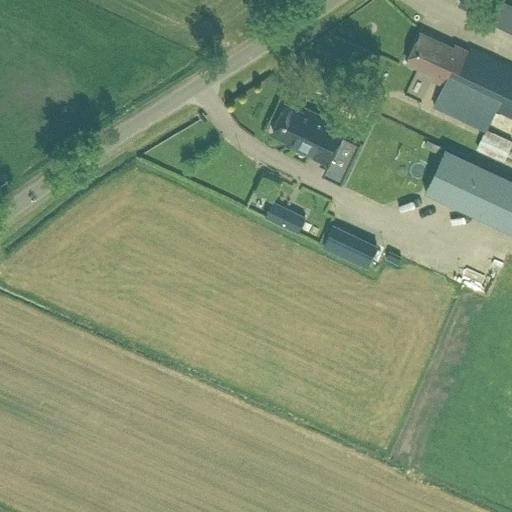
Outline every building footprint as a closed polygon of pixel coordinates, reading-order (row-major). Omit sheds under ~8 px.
[(511,6),(498,0),(492,0),(484,18),(511,31),(511,6)] [(451,46),(419,31),(405,61),(432,74),(429,79),(442,85),(432,106),(483,130),(475,148),(502,159),(511,140),(484,128),(494,108),(511,116),(511,66),(455,39),(451,46)] [(338,111),(351,117),(356,106),(343,101),(338,111)] [(344,127),(304,109),(302,112),(284,104),(271,131),(289,140),(287,144),(327,163),(344,127)] [(511,188),(449,151),(425,191),(511,242),(511,188)] [(291,208),(285,223),(297,229),(304,214),(291,208)] [(331,224),(322,244),(335,249),(344,230),(331,224)] [(334,256),(344,261),(353,240),(343,235),(334,256)]
